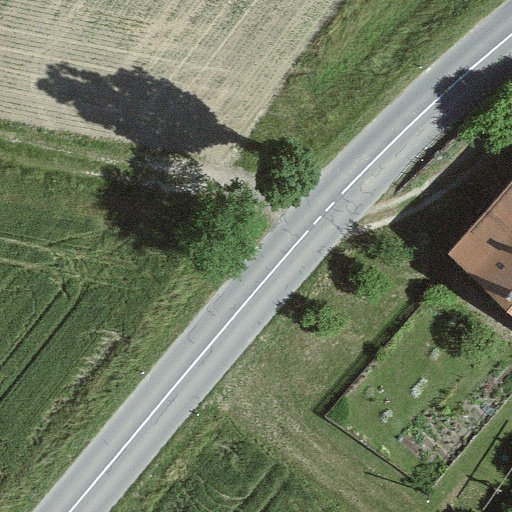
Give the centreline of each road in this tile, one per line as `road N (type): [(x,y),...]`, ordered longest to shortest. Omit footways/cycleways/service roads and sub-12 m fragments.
road 1 (secondary): [(511,36),(340,194),(73,511)]
road 2 (track): [(313,224),(398,211),(437,191),(511,125)]
